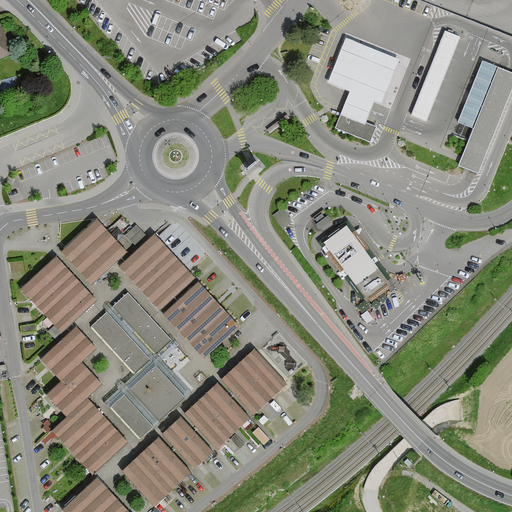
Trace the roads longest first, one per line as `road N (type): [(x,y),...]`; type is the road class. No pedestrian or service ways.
road 1 (secondary): [(511,495),(436,454),(259,257)]
road 2 (secondary): [(16,0),(95,81),(140,146)]
road 3 (secondary): [(158,123),(33,0)]
road 4 (residential): [(146,177),(96,206),(0,223)]
